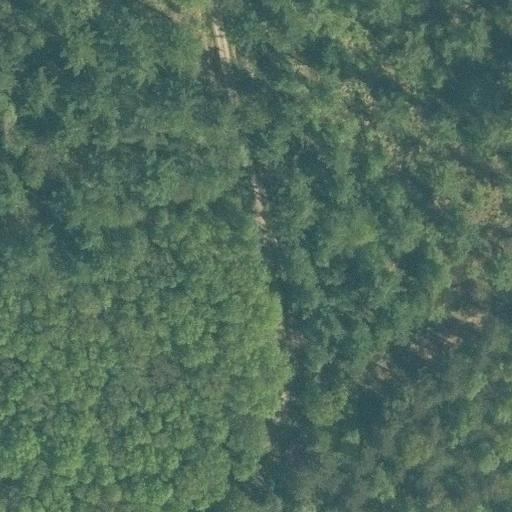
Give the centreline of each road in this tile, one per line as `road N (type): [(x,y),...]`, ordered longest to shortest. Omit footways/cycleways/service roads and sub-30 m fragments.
road 1 (track): [(210,0),(280,331),(275,414),(253,457)]
road 2 (track): [(253,457),(511,273)]
